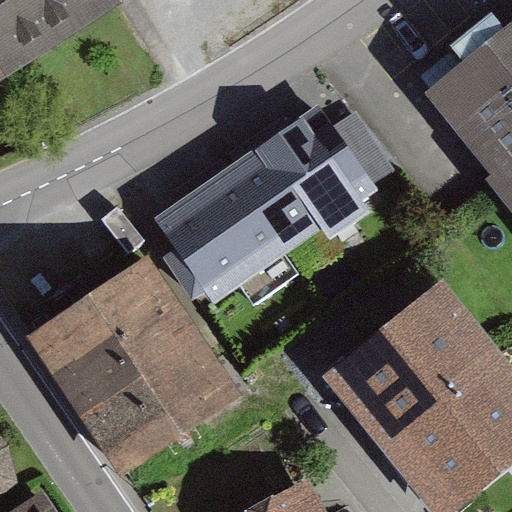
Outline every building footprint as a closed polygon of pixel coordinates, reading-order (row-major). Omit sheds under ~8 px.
[(0,0),(0,61),(9,76),(124,3),(121,0),(0,0)] [(511,215),(511,36),(424,107),(511,215)] [(0,82),(9,76),(0,61),(0,82)] [(319,112),(154,227),(214,314),(379,199),(319,112)] [(245,407),(148,267),(26,350),(123,491),(245,407)] [(472,511),(511,480),(511,372),(446,291),(324,388),(423,511),(472,511)] [(9,454),(0,443),(0,509),(21,492),(9,454)] [(323,511),(312,491),(271,511),(323,511)] [(52,511),(45,501),(27,511),(52,511)]
